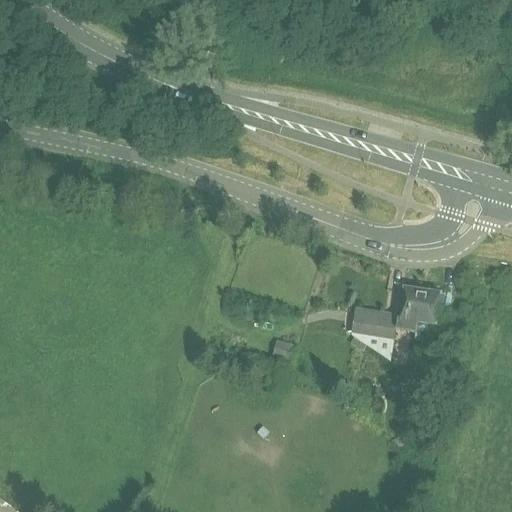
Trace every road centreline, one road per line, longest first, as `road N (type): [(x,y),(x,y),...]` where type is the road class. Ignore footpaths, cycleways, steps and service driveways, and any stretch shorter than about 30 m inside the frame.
road 1 (unclassified): [(479,181),(458,236),(404,250),(174,168),(0,127)]
road 2 (tertiary): [(479,181),(143,79),(13,0)]
